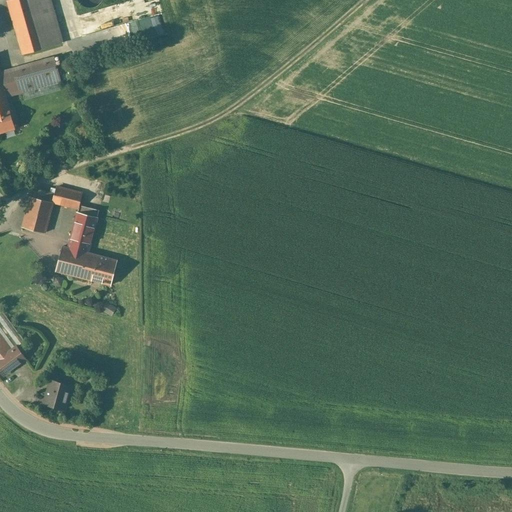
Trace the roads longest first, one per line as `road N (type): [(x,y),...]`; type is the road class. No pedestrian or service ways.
road 1 (track): [(3,209),(60,168),(223,113),(361,0)]
road 2 (unclassified): [(0,396),(29,421),(60,433),(353,460)]
road 3 (unclassified): [(353,460),(511,472)]
